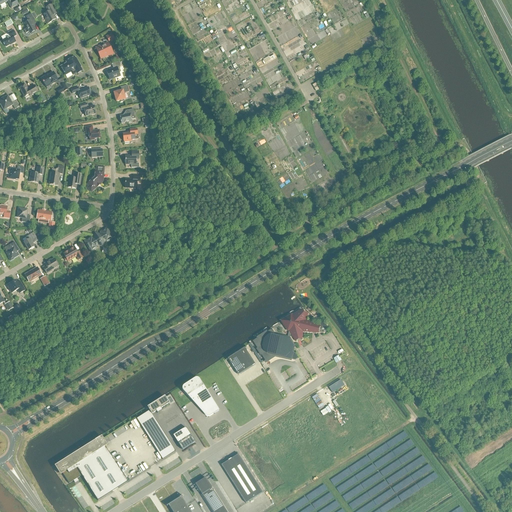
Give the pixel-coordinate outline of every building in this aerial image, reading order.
[(11,9),(18,5),(15,0),(14,0),(11,2),(9,0),(0,0),(0,6),(8,2),(11,9)] [(296,0),(291,0),(288,2),(288,3),(292,11),(293,14),(293,15),(296,20),(298,20),(298,22),(305,35),(304,27),(307,27),(310,32),(309,28),(306,23),(315,19),(310,8),(306,8),(302,10),(298,11),(296,0)] [(48,24),(56,20),(54,16),(57,14),(55,10),(52,5),(46,8),(48,11),(48,13),(44,15),(47,19),(45,19),(48,24)] [(36,31),(31,23),(35,21),(31,14),(26,17),(28,22),(24,24),(27,29),(24,30),(26,34),(29,32),(30,35),(36,31)] [(349,18),(353,26),(362,22),(359,14),(349,18)] [(13,38),(16,36),(13,30),(8,33),(10,37),(2,41),(6,47),(12,44),(12,45),(16,43),(13,38)] [(100,46),(96,48),(101,60),(113,54),(108,43),(101,46),(100,46)] [(273,54),(262,61),(264,64),(275,58),(273,54)] [(77,74),(82,71),(80,67),(81,67),(76,58),(75,59),(75,57),(66,62),(67,64),(61,67),(66,76),(71,73),(73,76),(76,74),(77,74)] [(120,73),(121,73),(119,68),(120,68),(118,62),(110,65),(110,66),(112,65),(113,70),(111,70),(106,72),(109,79),(110,78),(111,80),(121,77),(120,73)] [(227,68),(214,74),(217,80),(230,74),(227,68)] [(311,71),(299,72),(300,75),(300,80),(311,79),(311,71)] [(54,83),(58,81),(53,73),(46,77),(46,76),(41,79),(44,84),(44,83),(46,86),(50,84),(50,85),(54,83)] [(61,88),(57,91),(59,95),(63,92),(68,90),(64,84),(60,86),(61,88)] [(30,97),(38,92),(35,86),(28,90),(26,85),(19,89),(24,98),(29,95),(30,97)] [(123,94),(129,92),(127,86),(120,88),(121,92),(114,94),(116,102),(120,101),(120,103),(124,102),(124,100),(125,100),(123,94)] [(80,99),(91,95),(88,88),(79,91),(78,88),(71,90),(72,94),(78,92),(80,99)] [(15,110),(19,107),(16,101),(12,103),(8,96),(5,98),(4,97),(3,98),(3,99),(1,100),(1,99),(0,99),(0,104),(4,111),(13,106),(15,110)] [(85,117),(96,114),(94,106),(88,108),(87,104),(80,106),(81,110),(83,109),(85,117)] [(131,117),(135,116),(133,110),(125,111),(126,115),(124,115),(124,116),(120,117),(120,118),(120,120),(121,120),(121,124),(128,123),(128,124),(132,123),(131,117)] [(94,139),(100,138),(99,131),(94,132),(94,130),(93,130),(92,126),(85,127),(86,135),(89,134),(90,141),(94,140),(94,139)] [(134,136),(137,135),(137,129),(130,130),(130,133),(123,134),(124,141),(125,145),(129,144),(129,141),(135,140),(134,136)] [(102,150),(91,150),(89,151),(89,155),(91,155),(92,158),(103,158),(102,150)] [(136,159),(139,159),(138,152),(131,152),(132,156),(125,157),(125,165),(131,165),(131,168),(139,168),(139,164),(136,164),(136,159)] [(63,175),(64,167),(58,166),(58,168),(56,170),(52,169),(49,185),(58,186),(59,174),(63,175)] [(23,174),(24,168),(18,167),(17,170),(10,169),(10,175),(9,175),(8,179),(13,180),(13,179),(19,180),(20,174),(23,174)] [(43,176),(44,169),(37,168),(36,174),(31,173),(30,178),(29,182),(38,184),(39,175),(43,176)] [(93,191),(103,182),(104,168),(97,168),(97,175),(95,175),(95,178),(88,185),(89,187),(88,188),(88,189),(89,190),(89,191),(90,191),(91,191),(92,191),(93,191)] [(80,186),(81,175),(74,174),(74,179),(69,178),(68,188),(76,189),(77,185),(80,186)] [(140,182),(140,176),(133,176),(133,180),(125,180),(125,188),(137,189),(137,182),(140,182)] [(9,219),(10,212),(7,211),(7,207),(3,206),(3,207),(0,206),(0,214),(4,215),(3,218),(9,219)] [(29,224),(31,216),(27,216),(28,210),(23,210),(23,209),(18,208),(18,213),(17,218),(22,219),(22,223),(29,224)] [(51,221),(52,213),(38,211),(37,219),(39,219),(39,222),(44,223),(45,220),(51,221)] [(112,240),(112,239),(107,229),(106,230),(101,233),(101,232),(101,233),(102,234),(99,235),(97,235),(95,236),(94,239),(92,240),(91,238),(91,239),(86,242),(86,241),(85,242),(91,252),(91,251),(96,248),(96,249),(97,249),(96,247),(98,246),(102,247),(103,242),(106,241),(107,243),(107,242),(112,239),(112,240)] [(24,243),(29,251),(34,248),(32,244),(33,244),(33,242),(34,243),(35,243),(30,235),(26,238),(27,241),(24,243)] [(6,253),(9,258),(8,258),(10,262),(14,260),(14,259),(19,256),(15,251),(18,249),(15,243),(4,249),(6,252),(6,253)] [(77,253),(74,248),(63,254),(65,258),(65,259),(64,260),(65,261),(66,262),(67,261),(68,262),(76,257),(79,261),(83,258),(80,252),(77,253)] [(49,263),(49,262),(45,264),(46,266),(43,268),(47,275),(52,272),(51,271),(59,266),(55,259),(49,263)] [(41,275),(37,268),(25,275),(29,282),(41,275)] [(15,281),(10,284),(6,287),(8,290),(10,290),(12,293),(14,292),(18,290),(20,294),(25,291),(22,286),(19,287),(15,281)] [(13,308),(16,313),(23,309),(21,306),(20,307),(19,304),(13,308)] [(305,321),(307,316),(302,311),(293,316),(291,315),(282,322),(288,331),(289,331),(290,332),(291,334),(295,340),(302,338),(303,332),(319,333),(324,333),(325,329),(327,324),(322,322),(320,327),(305,321)] [(290,332),(288,339),(286,338),(276,336),(272,330),(253,342),(266,361),(271,358),(272,355),(291,360),(295,361),(298,359),(295,353),(293,353),(294,350),(295,345),(291,339),(290,339),(291,334),(290,332)] [(256,365),(245,348),(228,359),(238,374),(240,373),(241,374),(256,365)] [(182,388),(182,389),(182,390),(182,391),(183,392),(190,399),(193,397),(205,415),(205,416),(206,417),(207,417),(208,417),(209,417),(210,416),(219,411),(200,380),(199,380),(198,379),(197,379),(196,379),(195,379),(194,379),(184,386),(183,387),(182,387),(182,388)] [(331,393),(344,386),(341,380),(328,387),(331,393)] [(169,404),(165,396),(147,407),(152,415),(156,412),(157,414),(162,411),(161,409),(169,404)] [(137,419),(162,460),(175,452),(150,411),(137,419)] [(173,436),(182,451),(195,443),(185,428),(173,436)] [(396,437),(399,442),(408,437),(405,432),(396,437)] [(82,476),(98,501),(127,482),(105,447),(104,445),(106,444),(101,437),(55,466),(60,475),(62,474),(69,484),(82,476)] [(400,445),(403,451),(414,446),(411,440),(400,445)] [(417,467),(426,461),(417,448),(407,454),(411,459),(416,456),(419,459),(414,462),(417,467)] [(222,466),(246,504),(263,493),(239,455),(222,466)] [(419,471),(422,476),(432,469),(428,464),(419,471)] [(435,473),(422,480),(425,485),(438,478),(435,473)] [(330,481),(333,485),(343,479),(340,474),(330,481)] [(226,511),(205,478),(195,485),(212,511),(226,511)] [(183,496),(166,506),(167,507),(168,506),(172,511),(190,511),(181,498),(183,497),(183,496)] [(288,511),(291,511),(308,503),(305,498),(287,508),(288,511)] [(337,502),(327,507),(329,511),(339,507),(337,502)]
